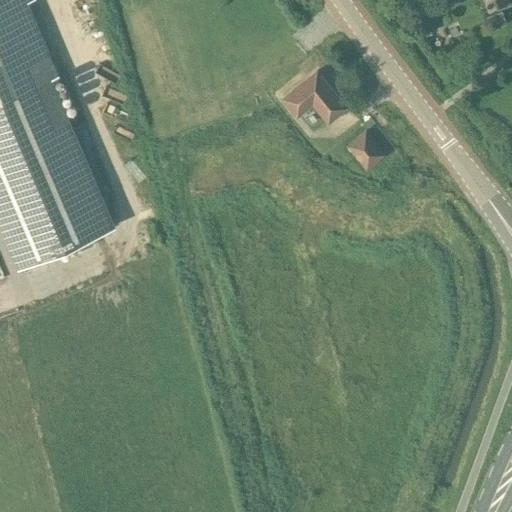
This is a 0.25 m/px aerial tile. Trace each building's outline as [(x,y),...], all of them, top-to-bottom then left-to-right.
[(0,0),(0,216),(21,265),(79,241),(83,249),(94,244),(90,236),(113,226),(50,79),(60,75),(27,0),(0,0)] [(500,8),(485,14),(491,29),(505,20),(500,8)] [(421,13),(411,19),(419,32),(429,25),(421,13)] [(347,107),(317,68),(282,96),(297,115),(313,103),(329,122),(347,107)] [(383,153),(365,131),(349,145),(367,167),(383,153)] [(0,314),(15,308),(0,272),(0,314)]
